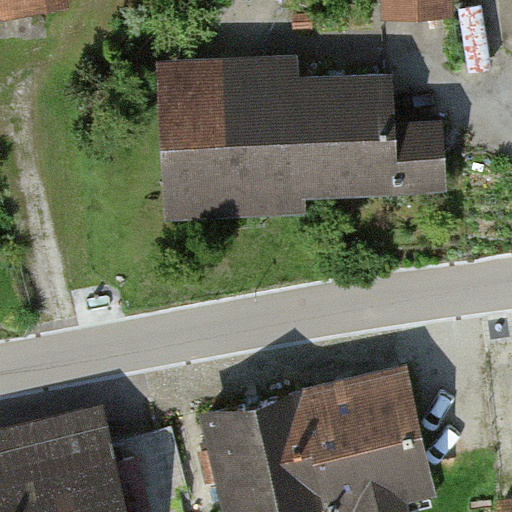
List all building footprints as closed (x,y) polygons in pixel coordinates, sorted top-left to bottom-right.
[(71,0),(0,0),(0,10),(72,5),(71,0)] [(462,0),(392,0),(393,14),(463,10),(462,0)] [(307,52),(166,56),(171,218),(311,213),(311,190),(456,185),(454,121),(405,123),(403,68),(308,71),(307,52)] [(419,357),(210,395),(231,511),(289,511),(360,499),(361,511),(418,511),(415,494),(443,489),(419,357)] [(0,511),(143,511),(118,405),(0,434),(0,511)]
